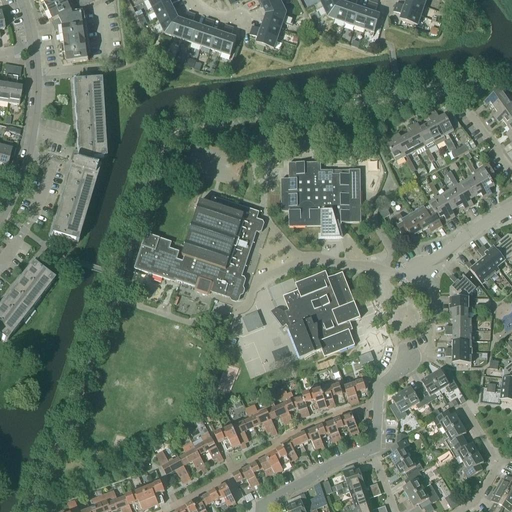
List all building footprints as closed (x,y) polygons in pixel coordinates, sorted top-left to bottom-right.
[(66,0),(38,0),(50,24),(54,22),(57,29),(59,29),(64,64),(88,61),(82,15),(74,16),(66,0)] [(149,0),(148,0),(153,10),(172,0),(149,0)] [(172,6),(180,2),(178,0),(172,0),(153,10),(158,20),(177,11),(176,10),(174,11),(172,6)] [(267,15),(283,8),(281,2),(285,0),(275,0),(261,7),(261,8),(263,7),(267,15)] [(339,0),(328,0),(321,4),(323,8),(316,12),(320,18),(327,15),(328,18),(335,20),(341,3),(339,0)] [(345,24),(352,0),(347,0),(346,5),(341,3),(335,20),(345,24)] [(355,8),(357,0),(352,0),(345,24),(354,27),(360,10),(355,8)] [(421,18),(424,8),(407,2),(405,7),(396,4),(395,8),(421,18)] [(364,30),(373,5),(368,3),(365,12),(360,10),(354,27),(364,30)] [(374,15),(377,6),(373,5),(364,30),(374,34),(380,17),(374,15)] [(262,22),(281,29),(283,24),(290,27),(292,20),(285,17),(286,14),(283,8),(267,15),(264,22),(262,21),(262,22)] [(417,28),(421,18),(395,8),(393,13),(402,16),(400,21),(417,28)] [(175,13),(177,12),(177,11),(158,20),(161,25),(154,29),(157,36),(164,32),(166,35),(173,37),(179,20),(175,13)] [(182,41),(191,14),(186,13),(183,22),(179,20),(173,37),(182,41)] [(192,25),(195,16),(191,14),(182,41),(191,44),(197,26),(192,25)] [(201,47),(210,21),(205,19),(202,28),(197,26),(191,44),(201,47)] [(211,31),(214,22),(210,21),(201,47),(210,50),(216,33),(211,31)] [(277,40),(281,29),(262,22),(261,24),(264,24),(262,30),(253,27),(252,31),(277,40)] [(220,54),(229,27),(225,26),(222,35),(216,33),(210,50),(220,54)] [(231,38),(234,29),(229,27),(220,54),(231,57),(237,40),(231,38)] [(274,50),(277,40),(252,31),(250,36),(259,39),(257,44),(274,50)] [(0,103),(7,105),(12,77),(6,76),(5,86),(0,85),(0,103)] [(16,88),(17,78),(12,77),(7,105),(19,106),(21,89),(16,88)] [(92,160),(102,160),(98,82),(75,83),(79,156),(73,156),(68,172),(71,172),(52,238),(74,244),(96,169),(90,167),(92,160)] [(494,109),(510,98),(503,89),(483,103),(486,108),(491,104),(494,109)] [(511,101),(510,98),(494,109),(498,114),(493,117),(496,121),(511,109),(511,101)] [(511,109),(496,121),(499,125),(503,122),(507,127),(511,123),(511,109)] [(436,114),(432,116),(444,138),(443,138),(445,141),(443,142),(444,143),(446,147),(450,145),(453,150),(451,152),(451,153),(455,160),(468,152),(465,147),(456,152),(448,137),(454,133),(445,116),(439,119),(436,114)] [(430,123),(425,126),(436,146),(444,143),(443,142),(445,141),(443,138),(444,138),(432,116),(428,118),(430,123)] [(418,124),(413,126),(425,148),(426,149),(427,151),(429,151),(436,146),(425,126),(420,129),(418,124)] [(412,133),(406,136),(416,154),(426,149),(425,148),(413,126),(409,129),(412,133)] [(399,134),(394,137),(407,159),(408,161),(409,160),(408,158),(416,154),(406,136),(401,139),(399,134)] [(393,144),(387,147),(397,164),(407,159),(394,137),(390,139),(393,144)] [(7,167),(11,150),(0,147),(0,148),(0,170),(1,166),(7,167)] [(361,224),(360,172),(321,172),(321,164),(288,165),(289,181),(281,181),(281,213),(289,213),(289,229),(290,229),(290,228),(321,228),(321,240),(341,240),(337,228),(341,226),(341,225),(361,224)] [(475,176),(488,197),(492,195),(489,190),(494,187),(491,180),(496,177),(488,164),(475,172),(472,167),(468,169),(471,174),(473,173),(475,177),(475,176)] [(484,200),(488,197),(475,176),(475,177),(466,182),(476,198),(481,195),(484,200)] [(459,186),(457,183),(453,178),(449,180),(453,185),(455,184),(469,208),(473,206),(470,201),(476,198),(466,182),(459,186)] [(465,211),(469,208),(455,184),(453,185),(454,189),(447,193),(457,209),(462,206),(465,211)] [(452,212),(457,209),(447,193),(438,199),(451,219),(454,217),(452,212)] [(438,199),(436,195),(434,197),(432,198),(434,201),(428,204),(430,207),(438,220),(444,217),(446,222),(451,219),(438,199)] [(257,220),(259,213),(213,197),(210,205),(200,202),(182,256),(184,257),(182,262),(177,261),(179,253),(169,250),(171,243),(145,235),(134,270),(170,281),(170,280),(195,288),(195,290),(196,293),(206,296),(209,294),(210,293),(234,301),(238,289),(241,290),(243,288),(245,281),(244,278),(242,277),(256,233),(259,233),(261,232),(264,224),(263,222),(257,220)] [(442,226),(438,220),(430,207),(425,210),(424,208),(412,215),(422,231),(432,225),(435,230),(442,226)] [(422,231),(412,215),(403,221),(400,215),(392,219),(404,239),(409,235),(411,239),(414,236),(422,231)] [(511,237),(507,237),(502,241),(497,235),(493,238),(498,244),(493,248),(505,262),(511,256),(511,237)] [(493,248),(488,252),(483,246),(480,249),(496,269),(497,269),(505,262),(493,248)] [(499,272),(497,269),(496,269),(480,249),(477,251),(484,260),(479,265),(490,279),(499,272)] [(479,265),(473,269),(468,263),(465,265),(481,286),(490,279),(479,265)] [(0,340),(3,343),(51,281),(34,268),(33,267),(0,309),(0,340)] [(288,330),(300,360),(321,351),(324,358),(355,346),(346,324),(360,319),(342,273),(328,279),(325,272),(295,284),(298,291),(282,297),(288,311),(283,313),(282,312),(281,311),(280,311),(279,311),(278,310),(277,310),(276,310),(275,310),(274,311),(273,311),(272,312),(271,312),(271,313),(270,312),(270,313),(282,329),(283,329),(282,328),(286,326),(288,329),(288,330)] [(463,277),(458,282),(452,276),(449,279),(455,285),(450,290),(450,299),(468,299),(468,297),(476,290),(477,291),(480,288),(474,283),(471,285),(463,277)] [(468,310),(468,299),(450,299),(449,310),(468,310)] [(468,321),(468,320),(468,310),(449,310),(449,321),(453,321),(468,321)] [(471,331),(471,320),(468,320),(468,321),(453,321),(453,327),(445,327),(445,331),(471,331)] [(471,342),(471,331),(445,331),(445,336),(453,336),(453,342),(471,342)] [(471,353),(471,342),(453,342),(453,349),(445,349),(445,353),(471,353)] [(362,366),(373,361),(370,353),(358,358),(362,366)] [(471,364),(471,353),(445,353),(445,357),(453,357),(453,364),(471,364)] [(511,364),(504,370),(503,380),(511,380),(511,364)] [(447,372),(442,375),(440,371),(430,377),(439,392),(445,388),(448,394),(457,389),(447,372)] [(434,395),(439,392),(430,377),(421,382),(423,386),(418,390),(427,405),(436,399),(434,395)] [(346,388),(344,389),(348,402),(349,404),(350,407),(359,405),(358,403),(356,398),(355,395),(359,393),(362,393),(366,391),(368,392),(368,391),(368,384),(371,383),(369,379),(355,383),(356,385),(346,388)] [(511,391),(511,380),(503,380),(502,390),(511,391)] [(321,392),(327,409),(327,410),(326,410),(327,411),(335,408),(335,406),(332,398),(342,395),(339,384),(331,387),(332,389),(328,390),(321,392)] [(418,390),(413,393),(410,389),(401,394),(410,409),(415,406),(417,410),(427,405),(418,390)] [(511,402),(511,391),(502,390),(501,401),(511,402)] [(303,397),(302,397),(303,399),(303,398),(304,400),(305,405),(307,408),(308,408),(311,415),(313,414),(318,412),(320,412),(326,410),(327,410),(327,409),(321,392),(321,391),(319,391),(303,397)] [(285,393),(280,396),(284,404),(284,406),(288,414),(297,410),(301,419),(301,420),(309,417),(309,415),(307,408),(305,405),(304,400),(303,398),(303,399),(302,399),(295,401),(292,394),(288,396),(286,393),(285,393)] [(404,413),(410,409),(401,394),(391,400),(394,404),(388,407),(397,422),(406,417),(404,413)] [(273,404),(265,408),(266,410),(267,413),(271,422),(280,418),(284,427),(288,426),(290,430),(294,428),(295,428),(293,425),(293,423),(291,421),(288,414),(284,406),(276,409),(273,404)] [(255,407),(245,411),(250,421),(253,429),(262,425),(267,435),(268,434),(270,433),(272,438),(277,436),(277,435),(275,431),(271,422),(267,413),(266,410),(258,414),(255,407)] [(436,420),(432,422),(438,431),(442,429),(445,433),(460,425),(454,415),(450,418),(448,413),(440,417),(436,420)] [(334,423),(338,433),(343,431),(343,430),(343,429),(347,427),(350,437),(358,434),(359,434),(352,416),(349,417),(344,419),(343,419),(340,421),(337,422),(334,423)] [(250,421),(232,429),(240,447),(241,448),(242,451),(247,449),(245,444),(248,443),(244,433),(253,429),(250,421)] [(322,428),(316,430),(320,440),(325,438),(325,437),(326,436),(329,434),(333,444),(341,441),(338,433),(334,423),(326,426),(322,428)] [(449,451),(464,442),(461,437),(465,435),(460,425),(445,433),(448,439),(444,442),(449,451)] [(232,429),(214,436),(218,445),(221,444),(225,453),(227,452),(240,447),(232,429)] [(304,435),(298,438),(303,448),(308,445),(307,444),(308,443),(311,441),(315,451),(323,448),(320,440),(316,430),(305,435),(304,435)] [(203,444),(195,449),(199,457),(208,452),(213,462),(216,460),(218,462),(218,464),(223,462),(220,455),(209,435),(201,439),(201,440),(203,444)] [(281,446),(280,447),(281,447),(282,450),(283,450),(290,464),(298,460),(292,450),(296,449),(297,449),(298,450),(303,448),(298,438),(292,440),(281,446)] [(406,453),(411,450),(405,441),(390,449),(393,455),(389,457),(394,467),(409,458),(406,453)] [(462,463),(477,454),(471,445),(467,447),(464,442),(449,451),(455,460),(459,458),(462,463)] [(186,456),(179,460),(183,468),(192,463),(196,471),(197,472),(199,471),(200,471),(202,473),(203,475),(207,472),(206,471),(205,467),(199,457),(195,449),(192,445),(183,450),(186,456)] [(272,456),(266,459),(267,461),(275,476),(283,472),(281,469),(290,464),(283,450),(282,450),(278,453),(274,454),(274,455),(273,455),(272,456)] [(156,457),(155,457),(160,465),(160,466),(161,468),(166,477),(173,473),(175,472),(178,478),(180,482),(183,486),(191,481),(188,476),(183,468),(179,460),(174,463),(173,461),(168,463),(163,453),(156,457)] [(477,454),(462,463),(465,469),(461,471),(466,480),(482,471),(479,466),(483,464),(477,454)] [(417,461),(413,464),(409,458),(394,467),(400,477),(404,474),(407,480),(418,473),(422,471),(417,461)] [(275,476),(267,461),(266,459),(249,468),(254,478),(255,478),(259,475),(259,474),(259,473),(262,471),(268,480),(275,476)] [(328,482),(322,484),(326,495),(337,492),(363,483),(359,471),(355,472),(353,466),(341,470),(341,471),(346,483),(330,489),(328,482)] [(258,485),(255,478),(254,478),(249,468),(232,477),(237,487),(243,484),(242,483),(242,482),(246,480),(251,489),(258,485)] [(419,485),(423,482),(418,473),(407,480),(403,482),(406,487),(402,490),(407,499),(422,491),(419,485)] [(496,489),(511,498),(511,473),(508,479),(505,477),(502,482),(500,483),(496,489)] [(363,483),(337,492),(339,497),(349,493),(351,500),(367,494),(363,483)] [(158,486),(143,492),(150,510),(158,506),(164,504),(165,503),(166,503),(164,498),(162,494),(164,493),(164,491),(162,486),(161,484),(159,485),(158,486)] [(319,484),(313,487),(316,497),(307,502),(303,495),(287,502),(289,508),(286,510),(286,511),(311,511),(316,510),(327,506),(319,484)] [(422,491),(407,499),(413,509),(417,506),(420,511),(423,510),(431,505),(435,503),(439,501),(430,486),(422,491)] [(212,495),(209,496),(214,506),(216,510),(226,505),(228,508),(229,507),(234,505),(235,504),(227,489),(226,487),(225,488),(219,491),(217,492),(214,493),(212,495)] [(510,511),(511,509),(511,498),(496,489),(493,494),(494,496),(491,502),(494,504),(491,510),(490,511),(491,511),(510,511)] [(128,498),(126,498),(130,510),(132,509),(133,511),(144,511),(150,510),(143,492),(128,498)] [(114,493),(104,497),(107,504),(107,503),(110,511),(115,511),(120,510),(121,511),(131,511),(130,510),(126,498),(118,502),(114,493)] [(343,511),(352,511),(371,506),(367,494),(351,500),(353,506),(343,510),(343,511)] [(200,501),(193,505),(196,511),(205,511),(204,509),(207,507),(208,508),(209,508),(209,509),(214,506),(209,496),(206,498),(203,499),(200,501)] [(95,508),(89,511),(90,511),(110,511),(107,503),(107,504),(104,497),(92,502),(95,508)] [(78,511),(75,502),(67,505),(69,511),(90,511),(89,511),(85,511),(78,511)]
